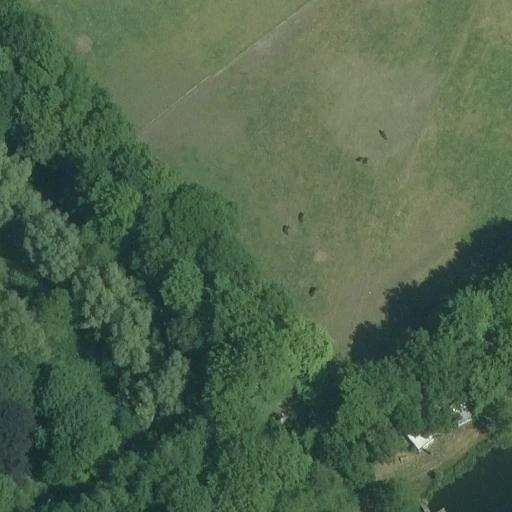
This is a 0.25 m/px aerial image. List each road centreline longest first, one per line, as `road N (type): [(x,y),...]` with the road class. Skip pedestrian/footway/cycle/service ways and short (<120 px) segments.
road 1 (track): [(0,86),(167,272),(316,461)]
road 2 (track): [(511,330),(240,511)]
